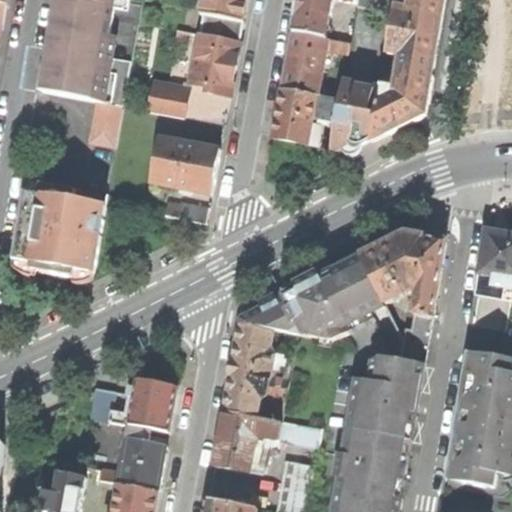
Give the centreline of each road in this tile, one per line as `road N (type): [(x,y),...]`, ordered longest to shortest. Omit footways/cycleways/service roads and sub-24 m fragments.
road 1 (residential): [(476,156),(418,511)]
road 2 (residential): [(255,252),(239,204),(276,0)]
road 3 (secondary): [(255,252),(415,172),(476,156)]
road 4 (residential): [(183,511),(209,359),(207,331),(187,286)]
road 5 (secondary): [(0,378),(187,286)]
road 6 (residential): [(31,0),(0,200)]
